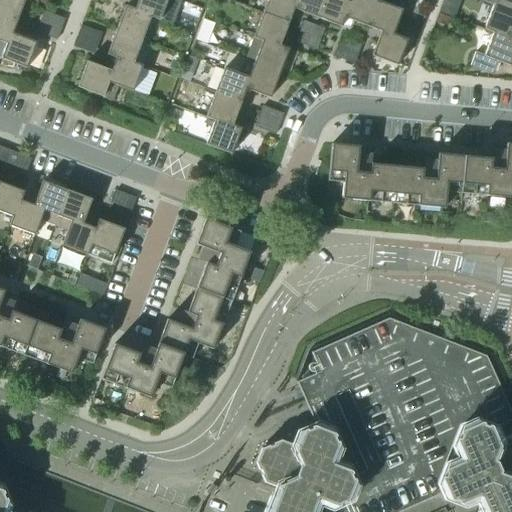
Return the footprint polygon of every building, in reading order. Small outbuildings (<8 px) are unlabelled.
[(0,0),(0,14),(16,21),(23,0),(0,0)] [(158,22),(166,0),(136,0),(133,10),(133,11),(150,17),(149,18),(158,22)] [(287,23),(292,9),(295,0),(266,0),(261,14),(287,23)] [(316,18),(323,0),(295,0),(292,9),(316,18)] [(343,18),(349,2),(348,1),(345,0),(323,0),(316,18),(341,27),(344,19),(343,18)] [(366,27),(376,1),(372,0),(348,0),(348,1),(349,2),(343,18),(344,19),(366,27)] [(511,12),(511,0),(494,0),(492,5),(511,12)] [(391,36),(395,26),(401,11),(376,1),(366,27),(380,32),(391,36)] [(509,39),(509,38),(511,31),(511,12),(492,5),(483,30),(492,33),(493,32),(509,39)] [(141,41),(149,18),(150,17),(133,11),(133,10),(124,6),(115,31),(141,41)] [(49,26),(53,16),(43,12),(39,22),(49,26)] [(11,34),(16,21),(0,14),(0,42),(7,45),(11,34)] [(278,46),(287,23),(261,14),(252,39),(261,42),(261,41),(278,47),(278,46)] [(49,26),(60,30),(64,20),(53,16),(49,26)] [(45,36),(49,26),(39,22),(35,33),(45,36)] [(309,36),(313,26),(303,22),(299,32),(309,36)] [(45,36),(56,40),(60,30),(49,26),(45,36)] [(88,37),(91,30),(80,26),(76,36),(84,39),(86,43),(90,41),(88,37)] [(309,36),(319,40),(323,30),(313,26),(309,36)] [(396,66),(410,31),(395,26),(391,36),(380,32),(371,56),(396,66)] [(97,44),(101,34),(91,30),(88,37),(90,41),(97,44)] [(132,63),(141,41),(115,31),(106,56),(115,59),(115,58),(132,64),(132,63)] [(305,46),(309,36),(299,32),(295,42),(305,46)] [(509,67),(511,58),(511,38),(509,38),(509,39),(493,32),(492,33),(483,57),(474,54),(469,67),(491,75),(497,62),(509,67)] [(0,59),(26,69),(35,43),(11,34),(7,45),(0,42),(0,59)] [(73,47),(83,51),(86,43),(84,39),(76,36),(73,47)] [(305,46),(315,50),(319,40),(309,36),(305,46)] [(347,50),(350,40),(340,36),(336,46),(347,50)] [(357,54),(361,44),(350,40),(347,50),(357,54)] [(279,73),(288,49),(278,46),(278,47),(261,41),(261,42),(253,63),(279,73)] [(332,56),(343,60),(347,50),(336,46),(332,56)] [(343,60),(353,64),(357,54),(347,50),(343,60)] [(131,92),(141,67),(132,63),(132,64),(115,58),(115,59),(110,72),(106,82),(116,86),(131,92)] [(279,73),(253,63),(244,60),(238,75),(249,79),(245,89),(269,99),(279,73)] [(106,82),(110,72),(86,62),(76,88),(111,101),(116,86),(106,82)] [(239,103),(245,89),(249,79),(238,75),(223,69),(214,93),(239,103)] [(231,126),(239,103),(214,93),(204,118),(214,121),(214,120),(231,126)] [(257,117),(268,121),(272,111),(261,107),(257,117)] [(268,121),(278,125),(282,114),(272,111),(268,121)] [(254,127),(264,131),(268,121),(257,117),(254,127)] [(230,155),(240,129),(231,126),(214,120),(214,121),(205,145),(230,155)] [(274,135),(278,125),(268,121),(264,131),(274,135)] [(392,204),(396,167),(369,164),(368,174),(355,173),(358,147),(330,144),(327,181),(342,183),(341,199),(392,204)] [(511,144),(505,144),(502,170),(489,169),(490,159),(464,157),(460,194),(511,199),(511,193),(511,144)] [(0,158),(6,161),(10,151),(0,147),(0,158)] [(17,163),(20,155),(10,151),(6,161),(13,164),(15,168),(19,167),(17,163)] [(460,194),(464,157),(437,154),(434,180),(421,179),(422,169),(396,167),(392,204),(443,208),(445,192),(460,194)] [(26,170),(27,168),(30,159),(20,155),(17,163),(19,167),(26,170)] [(12,176),(15,168),(13,164),(6,161),(2,172),(12,176)] [(53,225),(66,191),(41,182),(32,206),(43,210),(39,220),(53,225)] [(12,217),(18,200),(19,201),(22,192),(0,183),(0,212),(11,217),(12,217)] [(81,224),(91,200),(66,191),(53,225),(66,231),(71,220),(81,224)] [(118,204),(122,203),(124,195),(114,191),(110,202),(118,204)] [(131,209),(135,199),(124,195),(122,203),(118,204),(119,208),(123,206),(131,209)] [(32,206),(19,201),(18,200),(12,217),(11,217),(8,226),(34,236),(39,220),(43,210),(32,206)] [(127,219),(131,209),(123,206),(119,208),(116,215),(127,219)] [(230,301),(248,253),(233,247),(238,233),(204,219),(194,245),(218,254),(214,267),(205,263),(195,288),(230,301)] [(89,246),(95,230),(94,229),(81,224),(71,220),(66,231),(61,246),(86,256),(90,247),(89,246)] [(113,255),(123,230),(97,220),(94,229),(95,230),(89,246),(90,247),(113,255)] [(211,350),(230,301),(195,288),(186,313),(195,317),(190,329),(166,320),(156,346),(182,355),(191,359),(196,344),(211,350)] [(0,347),(22,356),(35,321),(10,312),(6,321),(0,318),(0,300),(3,292),(0,290),(0,347)] [(511,511),(511,435),(499,441),(493,428),(511,419),(511,417),(485,357),(388,319),(310,353),(319,372),(295,383),(314,425),(297,432),(292,445),(279,440),(260,449),(254,463),(263,482),(276,487),(272,496),(269,494),(262,511),(5,511),(8,506),(0,487),(0,511),(511,511)] [(91,364),(100,340),(104,330),(78,320),(69,344),(57,340),(60,331),(35,321),(22,356),(70,374),(76,359),(91,364)] [(169,388),(182,355),(156,346),(147,368),(135,364),(138,355),(113,345),(100,380),(149,398),(155,383),(169,388)]
